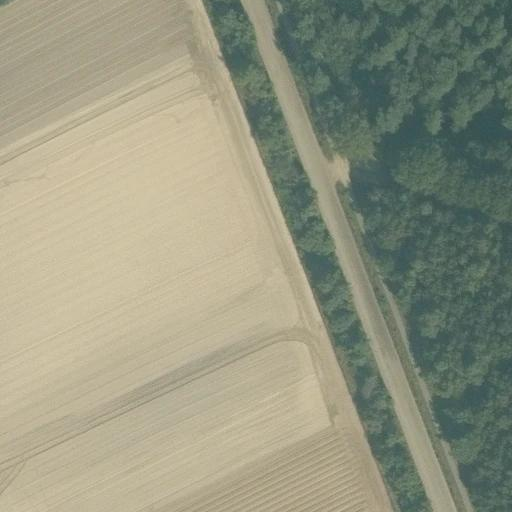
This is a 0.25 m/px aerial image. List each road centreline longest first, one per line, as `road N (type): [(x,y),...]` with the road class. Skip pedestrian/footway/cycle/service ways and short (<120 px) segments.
road 1 (track): [(445,511),(251,0)]
road 2 (track): [(317,174),(341,164),(511,215)]
